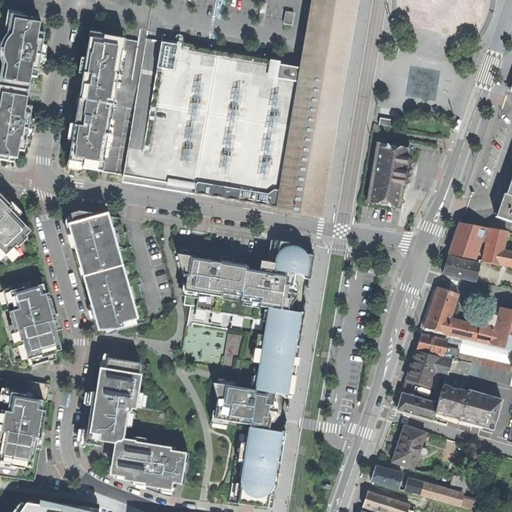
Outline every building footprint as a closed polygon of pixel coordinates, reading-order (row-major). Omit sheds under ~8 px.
[(319,218),(319,217),(321,217),(321,214),(322,204),(323,204),(323,201),(324,192),(325,192),(326,189),(325,189),(326,180),(327,179),(327,176),(329,167),(330,164),(329,164),(331,155),(332,152),(331,152),(333,142),(334,142),(334,139),(335,130),(336,130),(336,127),(335,127),(337,117),(338,117),(338,115),(339,105),(340,105),(340,102),(341,93),(342,93),(342,90),(343,81),(344,81),(345,78),(344,78),(346,68),(347,66),(346,66),(348,56),(349,53),(348,53),(350,44),(351,41),(350,41),(352,32),(353,32),(353,29),(352,29),(354,19),(355,19),(355,16),(356,7),(357,7),(357,4),(357,0),(313,0),(302,68),(272,63),(273,60),(193,47),(193,45),(148,38),(123,175),(134,176),(136,164),(171,170),(180,184),(195,187),(195,191),(194,192),(193,195),(196,195),(196,194),(278,209),(278,210),(280,210),(280,212),(283,212),(283,210),(316,216),(316,218),(319,218)] [(284,24),(292,25),(294,13),(286,11),(284,24)] [(11,18),(2,71),(32,76),(35,77),(38,77),(45,33),(40,32),(40,26),(38,26),(39,19),(15,15),(11,18)] [(72,166),(116,173),(139,41),(95,33),(92,48),(88,48),(86,59),(82,85),(86,85),(89,86),(84,115),(81,114),(77,114),(73,136),(70,150),(74,151),(72,166)] [(0,100),(27,105),(32,76),(2,71),(0,79),(0,100)] [(86,85),(81,114),(84,115),(89,86),(86,85)] [(19,149),(25,150),(33,106),(30,106),(27,105),(0,100),(0,158),(15,161),(16,154),(18,154),(19,149)] [(390,207),(400,208),(403,191),(404,191),(405,188),(405,185),(404,185),(405,184),(407,185),(410,182),(408,179),(406,178),(406,177),(408,178),(412,175),(409,172),(407,172),(407,171),(410,171),(411,166),(408,166),(408,164),(411,165),(414,163),(412,159),(409,159),(411,148),(402,147),(398,149),(397,147),(393,146),(390,148),(388,144),(386,144),(389,127),(374,124),(373,130),(372,130),(365,171),(372,173),(367,203),(377,204),(380,203),(381,204),(385,205),(387,204),(390,207)] [(134,176),(180,184),(171,170),(136,164),(134,176)] [(31,366),(57,359),(55,351),(62,349),(54,321),(56,321),(55,317),(53,312),(55,311),(39,254),(34,256),(28,238),(27,236),(32,231),(11,210),(12,209),(9,206),(6,203),(7,201),(10,198),(4,192),(3,192),(0,191),(0,302),(3,314),(2,314),(16,362),(28,359),(31,366)] [(511,196),(506,195),(504,194),(496,217),(511,222),(511,196)] [(102,335),(150,321),(139,284),(142,284),(128,231),(125,232),(121,218),(80,211),(68,215),(73,233),(77,232),(79,241),(76,242),(81,261),(80,262),(89,291),(89,290),(95,310),(98,309),(99,313),(101,318),(97,318),(102,335)] [(474,259),(481,241),(485,228),(460,223),(454,237),(449,255),(474,259)] [(481,241),(487,242),(490,229),(485,228),(481,241)] [(511,252),(502,251),(507,232),(490,229),(487,242),(482,262),(509,267),(511,267),(511,252)] [(295,244),(271,240),(266,269),(221,261),(221,260),(215,259),(213,259),(212,260),(178,254),(179,261),(177,262),(185,291),(186,291),(184,305),(191,305),(188,322),(229,329),(220,384),(213,383),(218,398),(214,418),(229,421),(228,423),(236,424),(240,432),(228,502),(267,506),(269,494),(274,494),(275,485),(277,485),(277,483),(277,481),(276,481),(276,476),(278,476),(278,474),(280,474),(280,472),(279,472),(279,470),(278,470),(278,465),(280,465),(280,464),(281,462),(280,462),(280,460),(279,460),(280,455),(281,455),(282,453),(282,452),(282,450),(281,450),(281,445),(283,445),(283,443),(284,443),(284,442),(283,441),(284,440),(283,439),(283,434),(284,435),(285,433),(286,431),(285,431),(285,429),(283,429),(284,424),(286,424),(286,423),(287,423),(287,421),(285,420),(287,406),(290,406),(290,404),(290,403),(289,402),(290,398),(291,398),(291,396),(292,394),(291,394),(291,392),(290,392),(291,388),(292,388),(292,386),(293,386),(293,384),(293,382),(292,382),(293,377),(294,377),(294,376),(295,376),(295,374),(294,374),(294,372),(294,369),(294,367),(295,367),(296,366),(297,364),(296,364),(296,362),(295,362),(295,357),(297,357),(297,355),(298,355),(298,354),(298,352),(297,352),(298,347),(299,347),(299,346),(300,344),(299,344),(299,342),(298,342),(299,337),(300,337),(301,335),(301,336),(301,334),(301,333),(301,332),(300,332),(301,327),(302,327),(302,325),(303,325),(303,323),(303,321),(302,321),(302,316),(304,316),(304,315),(305,315),(305,313),(304,313),(305,311),(303,311),(304,306),(305,306),(306,305),(306,303),(304,302),(306,288),(309,288),(309,286),(309,284),(308,284),(308,282),(309,279),(310,279),(310,278),(311,278),(311,276),(310,276),(311,274),(309,274),(310,271),(310,269),(311,269),(312,267),(313,266),(312,266),(312,264),(311,264),(312,259),(313,259),(313,257),(314,257),(314,256),(311,255),(313,247),(295,244)] [(480,265),(448,257),(445,265),(442,274),(475,282),(480,265)] [(440,288),(437,290),(431,305),(424,328),(483,344),(491,346),(494,334),(500,309),(486,304),(481,331),(449,324),(458,294),(440,288)] [(496,334),(494,334),(491,346),(511,350),(511,311),(502,310),(496,334)] [(447,340),(443,357),(457,360),(458,354),(480,359),(511,366),(511,350),(491,346),(483,344),(424,328),(422,334),(447,340)] [(442,358),(443,357),(447,340),(422,334),(418,344),(416,351),(442,358)] [(467,380),(471,364),(457,361),(450,359),(449,361),(416,352),(411,366),(406,380),(429,388),(434,372),(446,375),(442,385),(463,392),(467,380)] [(457,360),(457,361),(471,364),(478,366),(480,359),(458,354),(457,360)] [(179,481),(184,481),(188,453),(160,448),(161,441),(162,441),(165,422),(166,418),(166,415),(165,413),(164,412),(162,410),(160,409),(137,406),(144,364),(108,358),(94,362),(88,398),(93,399),(92,403),(91,406),(87,405),(82,435),(82,442),(94,444),(94,446),(97,451),(103,460),(107,460),(105,472),(147,488),(148,485),(154,486),(162,487),(160,493),(164,495),(171,496),(175,493),(178,483),(179,481)] [(511,373),(480,366),(478,379),(511,386),(511,373)] [(0,475),(35,481),(43,438),(41,438),(39,437),(39,433),(40,429),(43,430),(46,410),(43,410),(45,401),(47,401),(51,384),(34,381),(27,383),(27,387),(0,382),(0,475)] [(437,403),(433,421),(446,426),(449,415),(478,423),(494,428),(502,400),(468,390),(467,393),(463,392),(442,385),(437,403)] [(425,419),(433,421),(437,403),(402,393),(399,401),(396,411),(425,419)] [(391,462),(413,469),(426,433),(403,426),(397,445),(391,462)] [(486,451),(476,448),(470,465),(480,468),(486,451)] [(398,489),(402,474),(376,467),(374,475),(371,482),(398,489)] [(450,491),(463,494),(464,495),(469,478),(454,475),(450,491)] [(430,498),(459,506),(462,497),(463,494),(450,491),(407,479),(404,491),(430,498)] [(147,488),(160,493),(162,487),(154,486),(148,485),(147,488)] [(378,511),(406,511),(407,510),(409,505),(368,492),(366,499),(363,507),(378,511)] [(462,497),(459,506),(474,510),(476,501),(462,497)]
